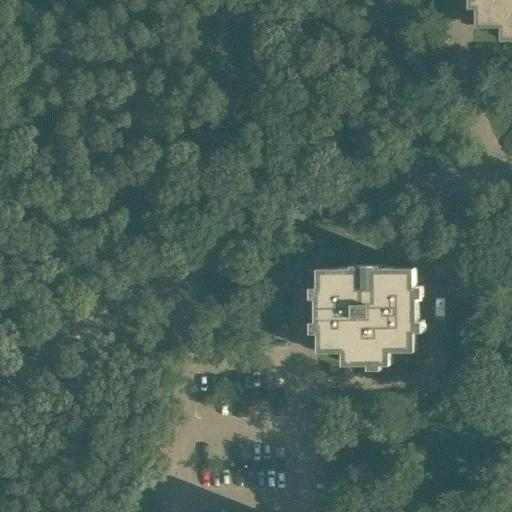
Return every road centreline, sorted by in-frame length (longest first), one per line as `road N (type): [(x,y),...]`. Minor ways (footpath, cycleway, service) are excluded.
road 1 (unclassified): [(511,178),(434,182),(325,207),(170,282)]
road 2 (unclassified): [(170,282),(0,371)]
road 3 (residential): [(184,360),(302,359),(303,386)]
road 4 (residential): [(303,386),(439,383)]
road 5 (residential): [(304,430),(184,433)]
